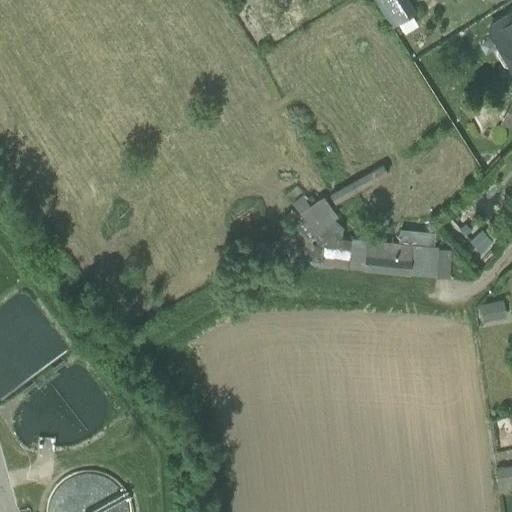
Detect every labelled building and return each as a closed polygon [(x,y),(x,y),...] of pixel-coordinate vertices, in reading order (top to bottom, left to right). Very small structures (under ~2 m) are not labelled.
[(402,0),(386,0),(397,23),(410,17),(402,0)] [(511,11),(489,26),(511,64),(511,11)] [(511,101),(502,121),(511,126),(511,101)] [(381,166),(330,195),(335,203),(386,174),(381,166)] [(290,228),(305,263),(339,266),(342,240),(318,199),(311,205),(301,213),(290,228)] [(296,207),(301,213),(311,205),(307,199),(296,207)] [(262,270),(305,263),(290,228),(279,237),(256,247),(262,270)] [(401,232),(399,243),(423,247),(428,247),(429,236),(401,232)] [(356,250),(357,242),(342,240),(339,266),(350,267),(351,250),(356,250)] [(399,246),(357,242),(356,250),(351,250),(350,267),(421,274),(423,247),(399,243),(399,246)] [(428,247),(423,247),(421,274),(440,277),(443,250),(428,247)] [(454,251),(443,250),(440,277),(451,278),(454,251)] [(502,297),(480,304),(486,321),(507,314),(502,297)] [(511,489),(511,467),(495,469),(497,491),(511,489)]
